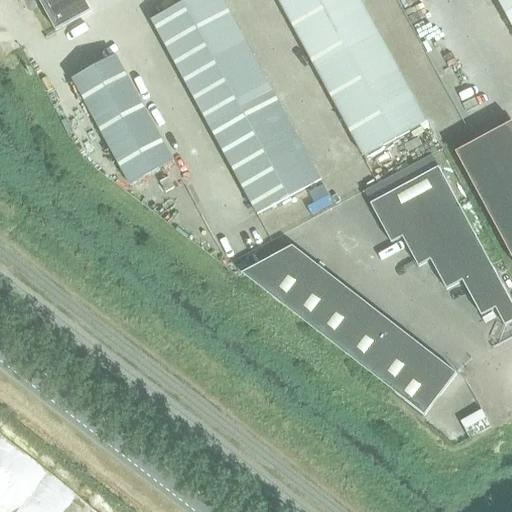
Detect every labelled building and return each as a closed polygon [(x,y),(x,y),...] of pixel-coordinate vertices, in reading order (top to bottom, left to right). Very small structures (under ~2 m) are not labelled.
[(86,0),(39,0),(57,31),(93,11),(86,0)] [(193,21),(203,39),(235,22),(223,0),(190,0),(183,4),(193,21)] [(277,0),(278,0),(297,35),(331,17),(321,0),(277,0)] [(321,0),(331,17),(361,0),(360,0),(321,0)] [(331,17),(340,34),(371,18),(361,0),(331,17)] [(511,0),(497,0),(511,27),(511,0)] [(183,4),(152,21),(161,39),(193,21),(183,4)] [(331,17),(297,35),(316,70),(350,52),(340,34),(331,17)] [(350,52),(380,35),(371,18),(340,34),(350,52)] [(171,57),(203,39),(193,21),(161,39),(171,57)] [(209,51),(241,33),(235,22),(203,39),(209,51)] [(216,63),(248,45),(241,33),(209,51),(212,57),(216,63)] [(350,52),(359,69),(390,53),(380,35),(350,52)] [(209,51),(203,39),(171,57),(181,74),(212,57),(209,51)] [(254,57),(248,45),(216,63),(222,74),(254,57)] [(350,52),(316,70),(335,105),(369,87),(359,69),(350,52)] [(359,69),(369,87),(399,71),(390,53),(359,69)] [(174,162),(116,56),(73,80),(131,186),(174,162)] [(190,91),(222,74),(216,63),(212,57),(181,74),(190,91)] [(222,74),(228,86),(260,69),(254,57),(222,74)] [(228,86),(232,92),(235,98),(267,80),(260,69),(228,86)] [(399,71),(369,87),(378,105),(409,88),(399,71)] [(232,92),(228,86),(222,74),(190,91),(200,109),(232,92)] [(235,98),(241,109),(273,92),(267,80),(235,98)] [(378,105),(369,87),(335,105),(363,157),(397,139),(388,122),(378,105)] [(409,88),(378,105),(388,122),(419,106),(409,88)] [(235,98),(232,92),(200,109),(209,127),(241,110),(241,109),(235,98)] [(251,127),(283,110),(273,92),(241,109),(241,110),(249,124),(251,127)] [(419,106),(388,122),(397,139),(428,123),(419,106)] [(249,124),(241,110),(209,127),(228,162),(248,151),(260,145),(257,139),(251,127),(249,124)] [(257,139),(289,121),(283,110),(251,127),(257,139)] [(260,145),(263,150),(295,133),(289,121),(257,139),(260,145)] [(511,123),(456,153),(511,257),(511,123)] [(295,133),(263,150),(270,162),(302,145),(295,133)] [(260,145),(248,151),(228,162),(257,215),(289,197),(283,185),(276,174),(270,162),(263,150),(260,145)] [(270,162),(276,174),(308,156),(302,145),(270,162)] [(283,185),(296,178),(314,168),(308,156),(276,174),(283,185)] [(289,197),(307,188),(321,180),(314,168),(296,178),(283,185),(289,197)] [(392,244),(403,238),(402,237),(460,206),(439,168),(371,205),(392,244)] [(329,187),(312,196),(320,211),(337,202),(329,187)] [(419,267),(431,261),(430,260),(475,236),(460,206),(402,237),(403,238),(419,267)] [(447,290),(463,281),(462,281),(491,265),(475,236),(430,260),(431,261),(447,290)] [(242,274),(285,308),(317,266),(293,247),(242,274)] [(462,281),(463,281),(482,317),(496,309),(505,326),(511,322),(511,303),(491,265),(462,281)] [(285,308),(309,326),(341,285),(317,266),(285,308)] [(309,326),(333,345),(365,303),(341,285),(309,326)] [(333,345),(361,367),(393,325),(365,303),(333,345)] [(361,367),(393,391),(425,350),(393,325),(361,367)] [(425,350),(393,391),(424,416),(457,374),(425,350)] [(470,429),(492,421),(487,408),(465,416),(470,429)]
